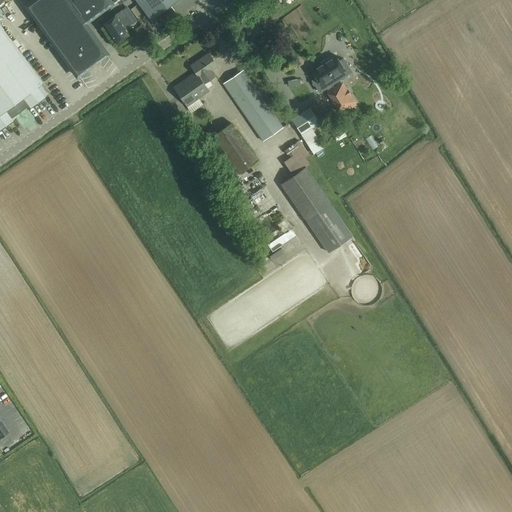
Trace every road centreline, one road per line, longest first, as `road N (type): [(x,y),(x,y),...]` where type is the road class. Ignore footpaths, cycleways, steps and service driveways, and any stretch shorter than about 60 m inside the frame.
road 1 (unclassified): [(0,161),(222,8)]
road 2 (unknown): [(206,18),(227,56),(217,99),(277,177)]
